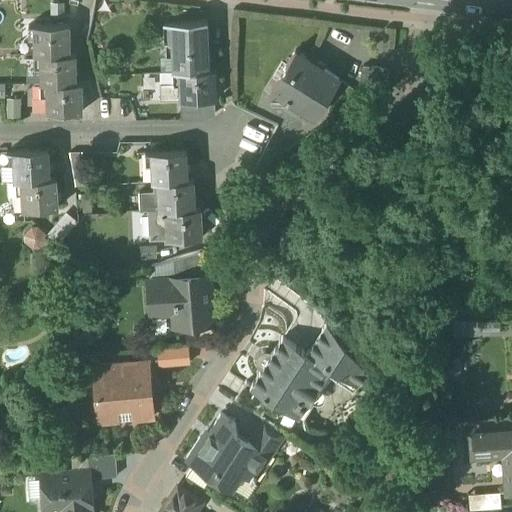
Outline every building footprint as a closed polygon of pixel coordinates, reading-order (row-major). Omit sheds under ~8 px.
[(207,22),(164,23),(165,43),(166,43),(208,41),(207,22)] [(70,25),(29,26),(29,27),(35,27),(35,55),(35,56),(41,56),(70,55),(70,54),(69,26),(70,26),(70,25)] [(208,41),(166,43),(166,44),(173,43),(174,71),(173,71),(173,72),(179,72),(209,70),(209,69),(209,70),(208,42),(208,41)] [(313,61),(296,51),(271,91),(288,101),(290,99),(316,116),(315,118),(316,119),(341,79),(340,78),(339,79),(312,62),(313,61)] [(70,55),(41,56),(42,84),(41,84),(47,84),(77,84),(76,83),(75,56),(76,56),(76,55),(70,55)] [(390,68),(364,66),(358,91),(384,96),(390,68)] [(209,70),(179,72),(179,73),(180,72),(180,84),(181,100),(180,100),(181,101),(217,99),(217,98),(216,98),(215,71),(215,70),(209,70)] [(77,84),(47,84),(47,85),(48,112),(47,112),(47,113),(83,113),(82,112),(82,84),(77,84)] [(180,84),(152,85),(152,101),(180,100),(181,100),(180,84)] [(49,150),(7,153),(7,154),(13,153),(16,181),(15,181),(15,182),(21,181),(51,179),(51,178),(50,178),(48,151),(49,151),(49,150)] [(186,151),(146,153),(146,154),(152,153),(153,183),(154,183),(159,182),(188,181),(186,151)] [(51,179),(21,181),(21,182),(22,182),(24,210),(23,210),(23,211),(59,208),(59,207),(58,207),(56,179),(57,179),(51,179)] [(188,181),(159,182),(160,211),(166,211),(195,209),(193,180),(188,181)] [(154,192),(140,193),(141,212),(149,212),(160,211),(159,182),(154,183),(154,192)] [(195,209),(166,211),(168,240),(203,238),(201,209),(195,209)] [(160,211),(149,212),(150,241),(168,240),(166,211),(160,211)] [(201,252),(174,259),(176,278),(203,276),(201,252)] [(176,278),(153,280),(155,309),(175,307),(177,327),(194,326),(194,321),(212,320),(210,294),(208,294),(207,278),(209,278),(208,276),(203,276),(176,278)] [(307,301),(284,336),(308,351),(327,322),(315,307),(307,301)] [(480,320),(480,334),(500,334),(500,321),(480,320)] [(368,371),(327,322),(308,351),(332,368),(327,375),(354,393),(368,371)] [(476,322),(454,322),(455,334),(476,334),(476,322)] [(252,384),(250,387),(272,401),(299,419),(327,375),(332,368),(308,351),(284,336),(283,336),(252,384)] [(173,348),(160,349),(161,362),(174,361),(173,348)] [(149,361),(94,366),(99,422),(154,417),(149,361)] [(272,401),(250,387),(252,384),(247,381),(235,399),(262,416),(272,401)] [(236,422),(222,413),(204,440),(200,438),(186,460),(213,478),(213,477),(233,490),(243,474),(253,481),(260,471),(258,470),(269,453),(250,440),(238,432),(236,422)] [(287,433),(265,418),(250,440),(269,453),(272,455),(287,433)] [(511,433),(472,436),(473,460),(505,458),(508,494),(511,493),(511,433)] [(116,453),(72,457),(74,471),(90,470),(91,478),(98,477),(98,478),(118,476),(116,453)] [(74,471),(41,474),(43,493),(54,492),(55,508),(59,511),(93,511),(91,478),(90,470),(74,471)] [(178,486),(161,511),(194,511),(202,501),(178,486)] [(500,493),(485,494),(487,509),(501,508),(500,493)]
